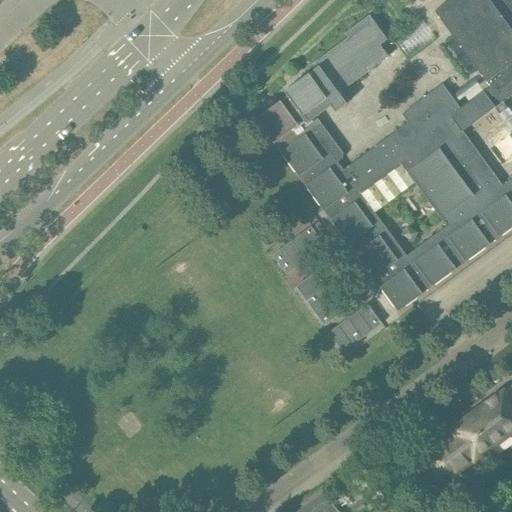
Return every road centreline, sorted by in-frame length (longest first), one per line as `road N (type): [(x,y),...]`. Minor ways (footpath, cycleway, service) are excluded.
road 1 (residential): [(250,511),(511,320)]
road 2 (tertiary): [(0,249),(189,74)]
road 3 (tertiary): [(152,33),(0,180)]
